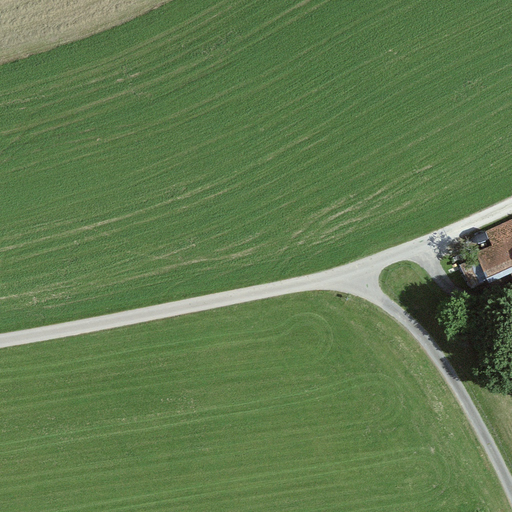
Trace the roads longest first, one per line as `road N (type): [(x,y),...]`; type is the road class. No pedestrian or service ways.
road 1 (unclassified): [(340,274),(0,340)]
road 2 (unclassified): [(340,274),(432,349),(511,494)]
road 3 (unclassified): [(511,204),(340,274)]
